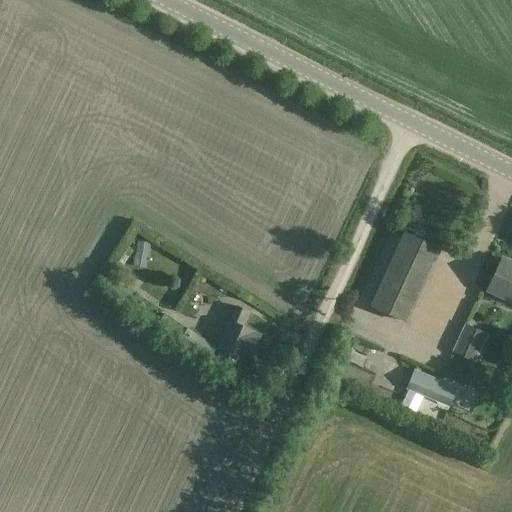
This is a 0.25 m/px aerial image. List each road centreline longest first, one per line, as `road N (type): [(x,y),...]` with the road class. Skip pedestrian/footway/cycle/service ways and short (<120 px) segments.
road 1 (track): [(415,124),(230,511)]
road 2 (tertiary): [(511,172),(172,0)]
